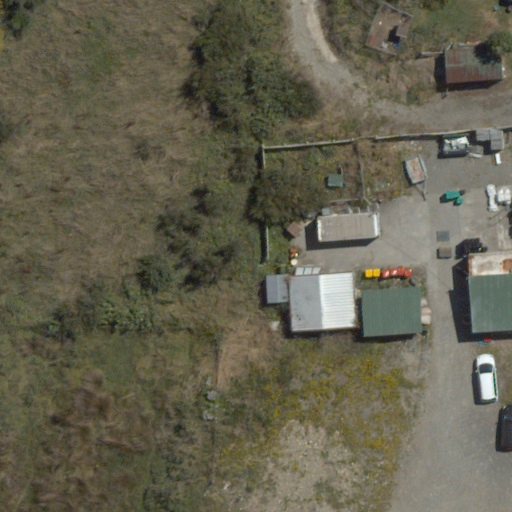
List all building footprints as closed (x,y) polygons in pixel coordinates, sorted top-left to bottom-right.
[(502,80),(501,47),(446,48),(446,81),(502,80)] [(511,327),(511,252),(470,255),(475,330),(511,327)] [(353,272),(289,276),(292,331),(357,326),(353,272)] [(289,302),(287,274),(266,276),(268,303),(289,302)] [(423,332),(420,286),(362,290),(365,336),(423,332)]
